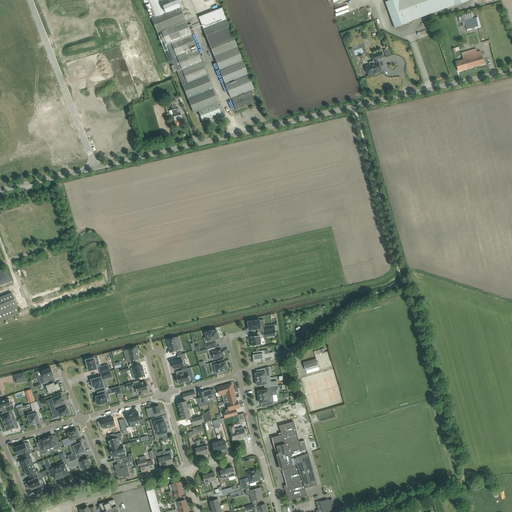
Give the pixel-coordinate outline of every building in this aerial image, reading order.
[(149,0),(156,17),(152,18),(169,62),(171,61),(173,66),(172,67),(174,72),(177,70),(194,113),(199,111),(203,121),(221,114),(219,107),(221,106),(220,103),(218,104),(217,104),(219,103),(192,35),(195,34),(192,25),(188,26),(178,0),(149,0)] [(390,0),(385,2),(395,28),(409,23),(408,22),(454,5),(455,6),(469,1),(468,0),(390,0)] [(236,43),(225,16),(222,8),(198,17),(202,25),(214,57),(229,94),(231,98),(254,89),(238,48),(236,43)] [(479,26),(476,18),(465,21),(466,25),(467,29),(479,26)] [(434,29),(431,20),(425,22),(427,29),(428,28),(429,30),(434,29)] [(364,53),(361,45),(348,49),(351,57),(364,53)] [(464,60),(461,61),(456,62),(458,71),(485,64),(481,51),(463,56),(464,60)] [(375,65),(366,68),(369,76),(382,71),(378,62),(377,60),(384,57),(382,52),(377,54),(372,56),(375,65)] [(231,99),(236,110),(256,102),(252,91),(231,99)] [(174,117),(175,122),(176,127),(184,125),(183,120),(182,115),(180,116),(179,111),(178,107),(176,107),(176,104),(171,105),(174,117)] [(104,143),(97,145),(98,151),(101,150),(102,154),(110,152),(109,146),(108,146),(107,142),(104,142),(104,143)] [(7,269),(0,272),(0,285),(12,281),(7,269)] [(0,320),(20,313),(12,293),(0,297),(0,320)] [(249,327),(249,330),(261,328),(262,328),(261,324),(260,324),(259,320),(259,319),(255,320),(255,321),(248,322),(247,323),(247,327),(249,327)] [(215,339),(219,338),(218,336),(219,336),(218,334),(217,334),(217,331),(213,332),(213,330),(205,333),(208,341),(208,343),(206,343),(207,348),(216,345),(215,341),(215,339)] [(275,330),(264,332),(263,332),(263,336),(260,336),(250,337),(251,346),(265,344),(264,337),(276,336),(275,330)] [(175,337),(167,340),(169,346),(168,346),(170,353),(179,350),(182,349),(180,344),(177,345),(175,337)] [(124,351),(125,355),(129,354),(131,361),(139,359),(137,352),(138,352),(137,347),(128,349),(128,350),(124,351)] [(207,349),(210,360),(214,359),(224,356),(223,355),(224,355),(224,354),(224,352),(223,352),(222,349),(216,351),(214,347),(207,349)] [(265,362),(272,360),(274,358),(273,352),(265,355),(264,350),(253,352),(254,358),(253,358),(254,361),(264,358),(265,362)] [(179,360),(172,362),(173,365),(174,369),(177,369),(177,368),(187,366),(185,359),(186,358),(185,353),(177,356),(179,360)] [(87,365),(86,365),(87,367),(88,367),(89,372),(97,369),(94,358),(90,359),(90,358),(86,359),(87,360),(86,360),(87,365)] [(318,367),(316,359),(303,363),(306,370),(318,367)] [(211,367),(214,366),(216,373),(222,371),(223,372),(227,371),(226,370),(228,370),(227,369),(228,368),(227,365),(226,366),(226,365),(225,365),(224,362),(221,364),(220,360),(210,363),(211,367)] [(99,367),(101,374),(110,371),(108,365),(99,367)] [(135,378),(145,376),(142,366),(131,369),(132,374),(134,373),(135,378)] [(256,379),(256,380),(270,377),(269,367),(261,369),(261,373),(255,374),(256,376),(255,377),(255,379),(256,379)] [(38,378),(40,385),(49,381),(48,378),(54,375),(51,368),(45,370),(44,369),(40,371),(41,377),(38,378)] [(192,372),(191,368),(181,370),(182,374),(176,376),(178,384),(190,381),(188,373),(192,372)] [(102,377),(91,380),(92,383),(91,384),(92,387),(93,387),(95,387),(95,390),(104,387),(102,380),(112,377),(110,371),(101,374),(102,377)] [(14,375),(15,380),(16,383),(21,382),(25,381),(24,373),(14,375)] [(269,384),(270,387),(278,386),(277,381),(271,382),(270,377),(256,380),(256,381),(256,383),(257,383),(257,385),(269,384)] [(49,381),(40,385),(42,388),(43,388),(44,391),(48,389),(49,393),(59,389),(57,384),(55,385),(54,383),(50,384),(49,381)] [(140,384),(134,385),(136,394),(138,394),(138,395),(143,393),(143,392),(148,391),(148,390),(149,389),(148,386),(147,386),(145,382),(142,383),(140,383),(140,384)] [(217,388),(219,395),(226,393),(228,401),(234,399),(233,396),(235,395),(231,384),(217,388)] [(259,397),(273,395),(277,395),(277,390),(278,390),(278,386),(270,387),(270,390),(258,391),(258,394),(258,395),(258,396),(259,397)] [(111,388),(97,392),(98,396),(96,397),(97,400),(96,401),(97,404),(98,404),(98,405),(101,404),(101,405),(105,404),(105,403),(108,402),(106,398),(108,398),(107,394),(112,393),(111,388)] [(205,391),(204,391),(207,401),(212,399),(213,401),(216,400),(214,394),(212,395),(210,390),(205,392),(205,391)] [(195,391),(182,394),(184,400),(196,396),(195,391)] [(207,401),(204,391),(199,393),(201,403),(207,401)] [(23,392),(20,393),(22,397),(24,403),(25,404),(28,403),(23,392)] [(51,410),(59,407),(60,406),(58,404),(64,401),(64,400),(65,400),(64,397),(63,397),(62,395),(52,399),(53,402),(48,404),(51,410)] [(273,395),(259,397),(259,398),(258,399),(259,400),(259,401),(260,403),(266,402),(266,406),(274,404),(273,395)] [(9,399),(0,402),(0,409),(6,407),(7,412),(12,410),(14,409),(12,403),(10,404),(9,399)] [(229,411),(239,408),(237,401),(234,402),(234,399),(228,401),(229,403),(227,404),(229,411)] [(186,401),(177,404),(178,408),(180,412),(192,408),(190,404),(187,405),(186,401)] [(154,414),(161,412),(159,405),(149,408),(151,415),(154,414)] [(59,407),(51,410),(53,415),(55,414),(57,417),(60,416),(60,417),(66,414),(67,415),(71,414),(69,410),(68,410),(67,407),(60,410),(59,407)] [(180,412),(179,412),(181,419),(191,416),(190,413),(193,412),(192,408),(180,412)] [(7,412),(6,412),(7,416),(1,418),(4,425),(13,422),(10,416),(14,415),(12,410),(7,412)] [(141,422),(138,411),(132,413),(135,424),(135,423),(141,422)] [(27,418),(27,420),(29,421),(30,425),(40,423),(37,413),(28,416),(28,417),(27,418)] [(124,413),(117,415),(119,429),(123,428),(123,426),(126,425),(124,413)] [(136,426),(135,423),(135,424),(132,413),(127,414),(131,428),(136,426)] [(202,416),(191,420),(193,425),(193,424),(193,425),(204,422),(202,416)] [(113,417),(101,421),(104,430),(108,428),(108,427),(115,425),(113,417)] [(155,424),(156,428),(167,425),(166,422),(165,422),(164,419),(158,421),(157,418),(150,420),(151,425),(155,424)] [(278,461),(280,460),(287,458),(288,460),(294,458),(291,452),(307,448),(305,441),(300,442),(294,421),(279,426),(281,433),(279,433),(279,435),(271,438),(278,461)] [(21,431),(20,427),(16,429),(13,422),(4,425),(7,431),(11,429),(13,433),(21,431)] [(167,425),(156,428),(157,433),(154,434),(155,439),(162,437),(162,434),(167,432),(167,429),(168,429),(167,425)] [(186,426),(186,427),(188,435),(189,438),(198,436),(197,434),(196,428),(195,426),(192,427),(193,432),(190,433),(188,426),(186,426)] [(79,437),(76,429),(68,433),(70,437),(62,440),(65,447),(71,444),(69,441),(79,437)] [(230,431),(231,436),(233,441),(246,437),(244,429),(234,431),(234,430),(230,431)] [(110,448),(123,445),(120,446),(118,440),(121,439),(121,437),(122,437),(121,433),(114,435),(115,438),(108,440),(110,448)] [(49,436),(45,437),(50,448),(53,447),(55,450),(61,447),(60,445),(59,442),(58,440),(55,441),(53,436),(50,437),(49,436)] [(50,448),(45,437),(42,439),(42,440),(39,441),(41,447),(39,448),(41,455),(47,453),(46,450),(50,448)] [(218,442),(221,452),(222,452),(221,450),(227,449),(224,440),(218,442)] [(221,452),(218,442),(212,444),(215,452),(220,451),(220,452),(221,452)] [(67,456),(70,462),(78,459),(76,455),(85,451),(82,443),(73,446),(76,452),(67,456)] [(23,457),(29,454),(32,453),(30,448),(27,449),(25,444),(20,446),(19,445),(15,446),(16,448),(15,448),(15,449),(14,449),(15,452),(16,452),(18,455),(22,454),(23,457)] [(123,445),(110,448),(110,449),(109,450),(110,453),(111,452),(112,456),(118,455),(119,459),(126,456),(123,445)] [(207,446),(201,447),(203,455),(209,453),(208,448),(207,446)] [(152,450),(155,458),(155,460),(159,459),(159,462),(161,467),(167,465),(165,457),(164,454),(158,456),(156,450),(155,451),(154,447),(152,448),(152,450)] [(288,490),(286,490),(289,501),(308,496),(305,489),(307,488),(317,485),(307,448),(291,452),(294,458),(288,460),(287,458),(280,460),(283,469),(282,469),(282,470),(283,470),(287,485),(288,490)] [(33,464),(29,454),(23,457),(24,460),(21,461),(22,464),(21,465),(22,467),(23,467),(24,468),(33,464)] [(171,455),(165,457),(167,465),(173,463),(172,458),(171,455)] [(122,459),(123,463),(115,465),(118,477),(123,476),(124,477),(129,476),(126,463),(132,461),(131,456),(129,457),(122,459)] [(83,457),(78,459),(70,462),(68,463),(70,468),(78,465),(80,471),(84,470),(87,468),(88,469),(91,468),(91,467),(91,466),(92,465),(90,462),(88,459),(84,460),(83,457)] [(142,472),(143,472),(146,472),(145,471),(154,468),(153,464),(152,461),(147,462),(146,459),(137,462),(139,467),(140,467),(142,472)] [(61,465),(58,467),(62,478),(66,476),(65,475),(69,474),(64,462),(60,463),(61,465)] [(36,471),(33,464),(24,468),(24,470),(25,473),(26,472),(27,475),(29,474),(30,477),(40,473),(38,470),(36,471)] [(62,478),(58,467),(51,470),(55,479),(58,478),(58,479),(62,478)] [(226,469),(229,477),(229,480),(236,479),(234,472),(232,467),(226,469)] [(229,477),(226,469),(220,471),(222,477),(219,477),(221,484),(224,483),(222,479),(229,477)] [(250,472),(250,473),(249,475),(248,475),(249,478),(246,479),(247,483),(256,480),(256,481),(258,481),(260,477),(260,475),(259,476),(257,470),(250,472)] [(214,472),(208,474),(211,482),(217,480),(214,472)] [(30,477),(32,481),(29,482),(30,485),(29,485),(30,489),(31,488),(32,489),(36,487),(37,488),(40,487),(40,486),(41,485),(39,480),(42,478),(40,473),(30,477)] [(211,482),(208,474),(203,476),(205,483),(211,482)] [(173,484),(174,490),(182,488),(180,482),(173,484)] [(249,488),(245,489),(246,492),(245,492),(246,495),(250,494),(252,501),(262,498),(259,488),(257,488),(256,485),(249,488)] [(182,488),(174,490),(176,496),(182,495),(184,494),(182,488)] [(210,501),(212,508),(220,505),(218,499),(217,496),(215,497),(214,497),(215,500),(210,501)] [(316,511),(337,511),(335,504),(329,506),(327,499),(320,502),(319,501),(316,502),(318,510),(316,510),(316,511)] [(103,511),(119,511),(114,500),(106,502),(106,503),(104,504),(103,503),(99,504),(101,509),(103,511)] [(178,502),(179,508),(187,506),(185,500),(178,502)]
